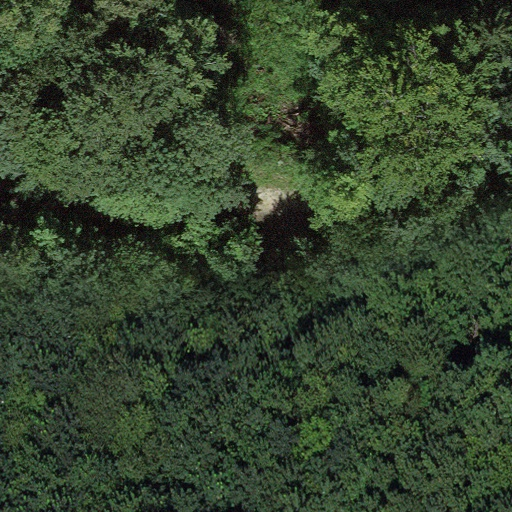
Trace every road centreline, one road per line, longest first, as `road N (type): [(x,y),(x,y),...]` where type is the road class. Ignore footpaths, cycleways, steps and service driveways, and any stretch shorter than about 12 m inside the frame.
road 1 (track): [(0,310),(427,191),(511,182)]
road 2 (track): [(0,213),(427,191)]
